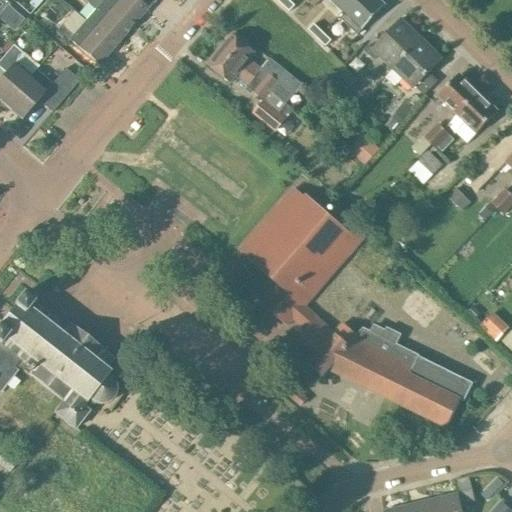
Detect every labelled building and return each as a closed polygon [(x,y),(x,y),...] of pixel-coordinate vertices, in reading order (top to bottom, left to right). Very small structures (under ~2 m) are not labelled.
[(95,10),(85,21),(115,47),(130,29),(97,0),(86,0),(85,1),(95,10)] [(97,0),(130,29),(146,11),(133,0),(97,0)] [(133,0),(146,11),(155,0),(133,0)] [(296,6),(289,0),(284,0),(281,3),(290,12),(296,6)] [(339,17),(355,0),(329,0),(343,12),(339,17)] [(382,0),(355,0),(339,17),(358,35),(387,4),(382,0)] [(0,14),(0,16),(17,30),(27,17),(9,3),(0,14)] [(51,26),(44,20),(40,25),(47,31),(51,26)] [(115,47),(85,21),(71,37),(61,29),(55,36),(65,44),(69,40),(99,65),(114,48),(115,47)] [(419,43),(423,40),(416,33),(412,36),(398,23),(372,49),(368,45),(363,51),(374,60),(378,56),(393,70),(419,43)] [(323,32),(315,24),(309,30),(318,38),(323,32)] [(332,41),(323,32),(318,38),(327,46),(332,41)] [(221,51),(287,105),(302,86),(270,60),(262,69),(250,60),(255,53),(233,35),(221,51)] [(433,56),(419,43),(393,70),(414,90),(443,59),(436,53),(433,56)] [(0,100),(6,106),(29,79),(12,65),(22,53),(13,45),(0,60),(0,67),(6,73),(0,79),(0,100)] [(287,105),(221,51),(208,66),(230,84),(236,77),(265,101),(252,116),(276,135),(295,111),(287,105)] [(29,79),(6,106),(22,120),(37,103),(50,114),(79,81),(65,69),(53,84),(36,70),(29,79)] [(458,116),(479,94),(460,75),(438,97),(458,116)] [(479,94),(458,116),(477,135),(498,112),(479,94)] [(400,111),(395,118),(387,128),(394,134),(403,124),(408,117),(400,111)] [(430,146),(445,131),(439,126),(425,140),(430,146)] [(451,137),(445,131),(430,146),(436,151),(451,137)] [(366,166),(382,149),(365,133),(349,150),(366,166)] [(284,148),(293,157),(298,152),(288,144),(284,148)] [(425,184),(442,165),(427,151),(409,170),(425,184)] [(339,336),(335,332),(306,307),(367,236),(348,220),(342,227),(307,196),(305,198),(294,188),(240,251),(250,260),(249,261),(258,269),(242,287),(288,327),(293,320),(306,332),(290,350),(293,353),(310,368),(339,336)] [(456,189),(448,198),(463,212),(471,204),(456,189)] [(511,194),(506,189),(490,204),(497,211),(511,194)] [(511,206),(511,194),(497,211),(502,216),(511,206)] [(487,220),(497,211),(490,204),(480,213),(487,220)] [(441,256),(467,230),(456,219),(430,244),(441,256)] [(66,328),(52,317),(22,294),(13,305),(15,306),(11,311),(6,317),(1,324),(0,324),(0,392),(0,393),(17,371),(16,370),(19,367),(54,395),(63,401),(53,413),(60,418),(75,430),(89,412),(83,407),(89,400),(91,402),(94,403),(96,405),(101,405),(104,405),(105,405),(110,402),(112,399),(114,397),(116,394),(115,392),(116,390),(116,388),(115,386),(114,384),(114,382),(112,381),(111,380),(107,376),(110,372),(105,369),(113,358),(69,324),(66,328)] [(481,312),(474,306),(467,314),(474,320),(481,312)] [(509,329),(495,316),(482,329),(496,343),(509,329)] [(339,336),(310,368),(321,378),(329,370),(447,428),(461,401),(464,403),(473,384),(396,345),(399,338),(386,332),(383,338),(364,328),(357,336),(343,323),(335,332),(339,336)] [(378,437),(386,421),(377,416),(369,432),(378,437)] [(0,450),(0,468),(4,472),(13,460),(0,450)] [(460,493),(469,491),(471,486),(470,478),(457,481),(460,493)] [(498,478),(482,494),(488,500),(504,485),(498,478)] [(433,500),(436,511),(462,511),(459,494),(433,500)] [(410,506),(409,506),(409,511),(436,511),(433,500),(410,506)] [(511,511),(511,509),(505,503),(496,511),(511,511)]
